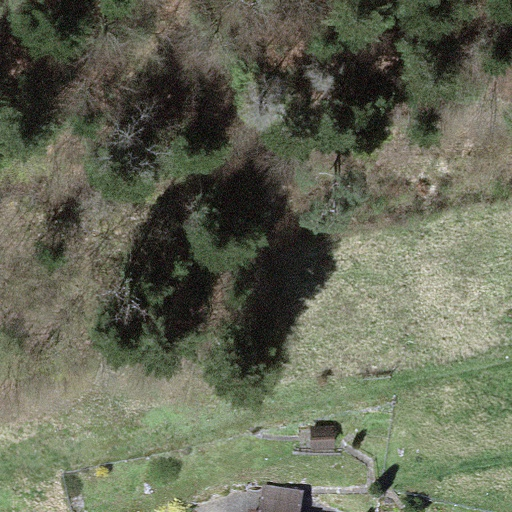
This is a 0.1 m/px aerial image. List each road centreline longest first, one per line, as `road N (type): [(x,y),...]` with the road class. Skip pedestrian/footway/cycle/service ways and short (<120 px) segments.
road 1 (track): [(0,465),(511,358)]
road 2 (track): [(0,159),(93,171),(511,122)]
